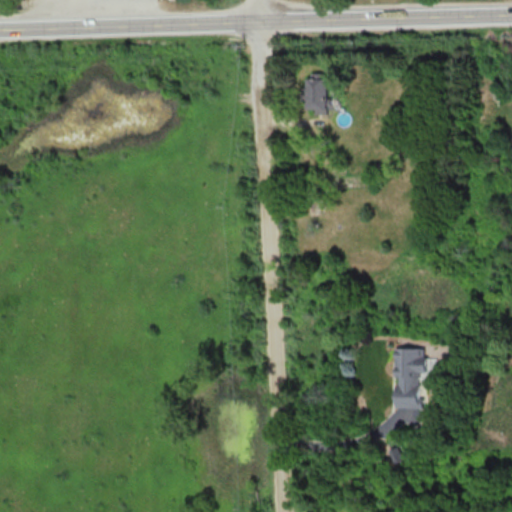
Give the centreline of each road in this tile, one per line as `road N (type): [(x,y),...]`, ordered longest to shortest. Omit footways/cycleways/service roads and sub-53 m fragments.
road 1 (residential): [(256,0),(278,511)]
road 2 (secondary): [(0,30),(511,15)]
